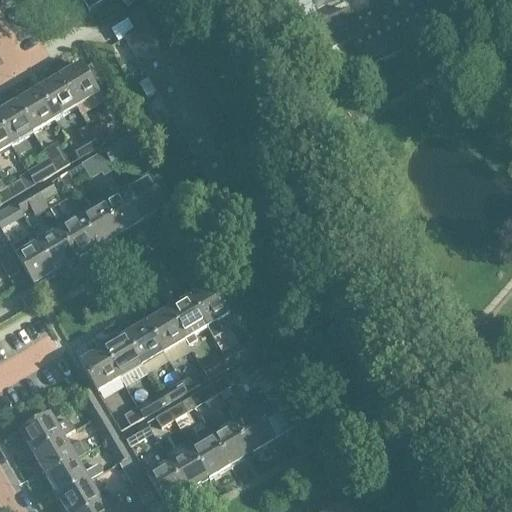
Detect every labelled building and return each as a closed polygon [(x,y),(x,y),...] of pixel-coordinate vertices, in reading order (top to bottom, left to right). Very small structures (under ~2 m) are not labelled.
[(137,0),(80,0),(86,9),(101,0),(120,0),(127,8),(137,0)] [(391,0),(389,2),(387,0),(382,0),(368,7),(370,10),(352,18),(348,11),(319,25),(308,0),(300,0),(279,10),(317,92),(344,80),(341,72),(350,68),(360,64),(364,71),(460,27),(447,0),(391,0)] [(134,55),(169,34),(152,6),(128,21),(136,34),(125,41),(134,55)] [(169,34),(134,55),(150,83),(185,62),(169,34)] [(185,62),(150,83),(167,111),(202,90),(185,62)] [(58,80),(76,111),(98,98),(79,67),(58,80)] [(76,111),(58,80),(36,92),(54,123),(76,111)] [(202,90),(167,111),(183,139),(219,118),(202,90)] [(54,123),(36,92),(15,105),(33,136),(54,123)] [(33,136),(15,105),(0,113),(0,129),(12,149),(33,136)] [(219,118),(183,139),(200,167),(235,146),(219,118)] [(0,155),(12,149),(0,129),(0,155)] [(107,131),(92,139),(98,149),(113,141),(107,131)] [(78,161),(98,149),(92,139),(72,151),(78,161)] [(118,159),(131,151),(125,141),(112,149),(118,159)] [(235,146),(200,167),(217,195),(252,175),(235,146)] [(104,153),(94,159),(80,167),(86,177),(110,164),(104,153)] [(50,164),(56,175),(69,167),(63,157),(50,164)] [(56,175),(55,175),(48,162),(27,175),(34,188),(56,175)] [(86,177),(80,167),(68,175),(73,185),(86,177)] [(124,193),(142,224),(165,210),(147,180),(124,193)] [(26,192),(20,182),(7,190),(13,200),(26,192)] [(37,192),(44,203),(56,195),(51,185),(37,192)] [(0,207),(13,200),(7,190),(0,193),(0,207)] [(44,203),(37,192),(24,200),(30,210),(44,203)] [(142,224),(124,193),(103,206),(121,236),(142,224)] [(15,206),(0,214),(0,228),(2,231),(23,219),(15,206)] [(121,236),(103,206),(82,219),(100,249),(121,236)] [(100,249),(82,219),(60,231),(78,262),(100,249)] [(39,244),(57,274),(78,262),(60,231),(39,244)] [(11,248),(17,257),(35,288),(57,274),(39,244),(34,235),(11,248)] [(0,249),(0,265),(1,267),(11,261),(3,248),(0,249)] [(11,261),(1,267),(8,280),(19,274),(11,261)] [(209,287),(187,300),(205,330),(227,317),(209,287)] [(27,311),(38,305),(29,292),(19,298),(27,311)] [(184,343),(205,330),(187,300),(165,313),(184,343)] [(165,313),(144,326),(162,356),(184,343),(165,313)] [(162,356),(144,326),(122,339),(141,369),(162,356)] [(122,339),(101,351),(119,382),(141,369),(122,339)] [(119,382),(101,351),(78,365),(97,396),(119,382)] [(223,360),(229,370),(243,362),(237,352),(223,360)] [(256,361),(255,361),(242,369),(248,379),(262,371),(268,380),(274,376),(260,352),(253,356),(256,361)] [(229,370),(223,360),(210,367),(216,377),(229,370)] [(175,374),(161,380),(165,390),(179,385),(175,374)] [(180,385),(186,395),(199,387),(194,377),(180,385)] [(211,388),(217,398),(230,390),(224,380),(211,388)] [(186,395),(180,385),(167,393),(173,403),(186,395)] [(217,398),(211,388),(198,395),(204,405),(217,398)] [(93,422),(103,416),(97,407),(90,394),(79,399),(87,413),(93,422)] [(255,413),(273,444),(296,430),(277,400),(255,413)] [(137,411),(143,421),(156,413),(150,403),(137,411)] [(167,413),(173,423),(187,415),(181,405),(167,413)] [(143,421),(137,411),(124,418),(130,428),(143,421)] [(173,423),(167,413),(154,421),(161,431),(173,423)] [(273,444),(255,413),(233,426),(252,457),(273,444)] [(98,431),(105,444),(116,438),(103,416),(93,422),(98,431)] [(19,435),(33,458),(64,440),(73,434),(67,423),(58,429),(50,417),(19,435)] [(146,426),(137,431),(123,439),(129,449),(152,436),(146,426)] [(252,457),(233,426),(212,439),(230,469),(252,457)] [(230,469),(212,439),(207,430),(196,436),(201,445),(191,452),(209,482),(230,469)] [(116,438),(105,444),(118,466),(129,460),(124,451),(116,438)] [(33,458),(45,480),(77,461),(91,453),(84,442),(70,450),(64,440),(33,458)] [(169,464),(187,495),(209,482),(191,452),(169,464)] [(124,475),(131,487),(141,481),(129,460),(118,466),(124,475)] [(45,480),(58,501),(89,483),(103,475),(98,467),(84,474),(77,461),(45,480)] [(187,495),(169,464),(147,478),(165,508),(187,495)] [(141,481),(131,487),(139,500),(149,494),(141,481)] [(58,501),(64,511),(89,511),(102,505),(112,499),(107,491),(97,496),(89,483),(58,501)]
